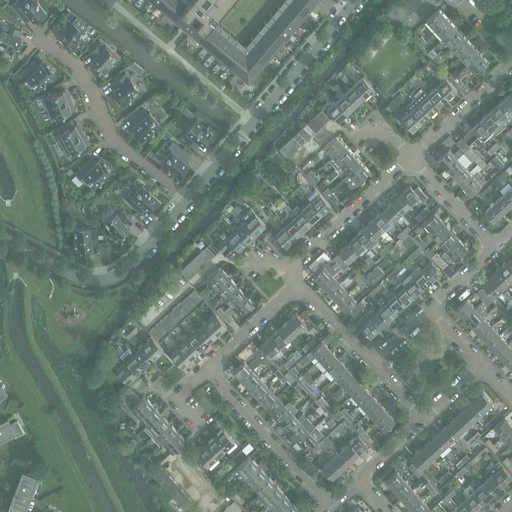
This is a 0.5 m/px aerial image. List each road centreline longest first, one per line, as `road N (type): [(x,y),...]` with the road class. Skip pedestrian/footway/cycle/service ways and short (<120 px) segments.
road 1 (residential): [(188,200),(357,0)]
road 2 (residential): [(0,237),(78,278),(103,281),(132,267),(188,200)]
road 3 (residential): [(188,200),(119,149),(81,77),(37,42)]
road 4 (residential): [(298,286),(291,271),(411,157)]
road 5 (residential): [(327,505),(207,371)]
road 6 (residential): [(411,157),(511,61)]
road 7 (residential): [(207,371),(298,286)]
road 8 (residential): [(493,248),(411,157)]
